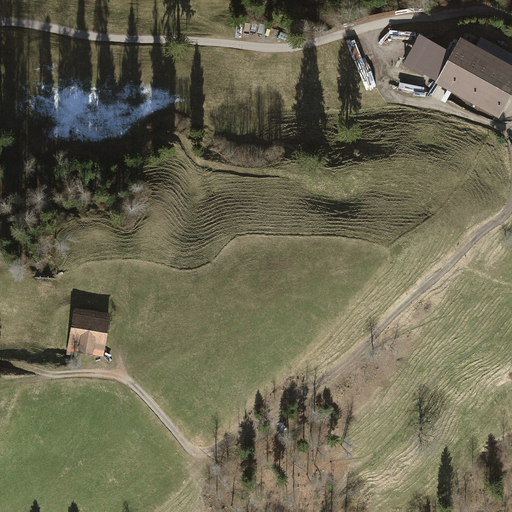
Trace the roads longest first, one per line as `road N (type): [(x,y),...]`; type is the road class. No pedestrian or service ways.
road 1 (track): [(0,363),(119,377),(184,445),(213,450),(351,360),(507,204),(507,128)]
road 2 (unclassified): [(511,15),(394,19),(300,47),(90,37),(0,23)]
